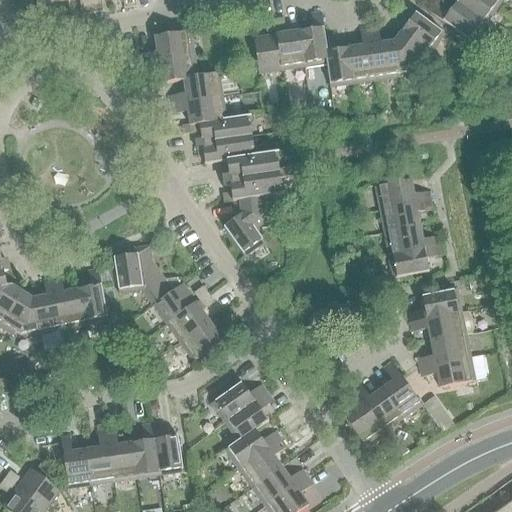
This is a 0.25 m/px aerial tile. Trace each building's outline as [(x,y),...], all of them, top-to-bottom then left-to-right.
[(80,16),(91,14),(89,0),(67,0),(68,2),(78,0),(80,16)] [(89,0),(91,14),(102,13),(99,0),(89,0)] [(121,0),(123,10),(135,8),(133,0),(121,0)] [(484,25),(498,7),(488,0),(458,0),(455,4),(484,25)] [(470,44),(484,25),(455,4),(447,15),(434,5),(429,13),(470,44)] [(400,33),(429,54),(443,36),(401,5),(395,13),(408,22),(400,33)] [(304,68),(325,65),(326,65),(322,38),(323,37),(320,14),(310,15),(312,31),(298,33),(304,68)] [(304,68),(298,33),(284,35),(282,19),(273,21),(280,72),(304,68)] [(257,75),(280,72),(273,21),(263,22),(266,38),(252,40),(257,75)] [(398,75),(392,43),(379,45),(377,30),(368,31),(375,82),(399,79),(398,75)] [(353,85),(375,82),(368,31),(359,33),(361,48),(348,50),(353,85)] [(142,64),(192,57),(189,33),(153,38),(156,53),(140,55),(142,64)] [(434,57),(429,54),(400,33),(392,43),(398,75),(416,72),(419,69),(423,71),(434,57)] [(353,85),(348,50),(335,51),(332,36),(323,37),(322,38),(326,65),(325,65),(328,89),(353,85)] [(196,79),(196,78),(192,57),(142,64),(143,73),(158,71),(161,85),(162,85),(182,82),(182,81),(196,79)] [(182,81),(182,82),(184,95),(169,97),(170,106),(221,98),(217,75),(196,78),(196,79),(182,81)] [(224,121),(221,98),(170,106),(171,115),(187,113),(189,126),(224,121)] [(189,126),(180,127),(182,136),(199,134),(200,145),(197,145),(195,148),(197,158),(202,157),(203,166),(225,163),(275,155),(284,154),(283,144),(251,149),(247,117),(224,121),(189,126)] [(277,174),(277,170),(276,163),(275,155),(225,163),(226,170),(227,177),(235,175),(240,180),(277,174)] [(278,179),(295,176),(293,168),(277,170),(277,174),(240,180),(235,175),(227,177),(224,177),(222,179),(223,187),(225,188),(229,188),(230,194),(221,195),(222,204),(238,202),(238,201),(261,198),(261,199),(280,196),(280,194),(278,195),(277,187),(279,187),(278,179)] [(378,212),(429,202),(427,193),(412,196),(409,182),(374,189),(378,212)] [(264,223),(261,199),(261,198),(238,201),(238,202),(240,216),(222,229),(243,258),(263,244),(254,231),(264,223)] [(378,212),(383,234),(418,228),(415,214),(431,211),(429,202),(378,212)] [(418,228),(383,234),(387,257),(438,247),(436,238),(420,241),(418,228)] [(438,247),(387,257),(392,280),(427,273),(424,260),(439,257),(438,247)] [(141,291),(151,273),(148,248),(126,251),(127,257),(112,259),(117,295),(141,291)] [(0,326),(21,294),(11,287),(11,286),(5,287),(2,273),(6,273),(7,270),(6,263),(4,262),(0,262),(0,326)] [(90,288),(76,291),(83,326),(107,321),(96,271),(87,273),(90,288)] [(157,315),(187,294),(181,286),(171,293),(156,272),(151,273),(141,291),(157,315)] [(60,278),(50,280),(60,331),(83,326),(76,291),(63,294),(60,278)] [(45,297),(31,300),(37,332),(37,335),(60,331),(50,280),(42,282),(45,297)] [(175,339),(204,318),(200,312),(213,303),(202,288),(193,294),(198,302),(195,305),(187,294),(157,315),(175,339)] [(455,291),(438,294),(420,298),(423,312),(407,315),(409,324),(460,314),(455,291)] [(31,300),(21,294),(0,326),(0,329),(12,337),(15,333),(19,335),(37,332),(31,300)] [(429,344),(464,337),(460,314),(409,324),(411,333),(427,330),(429,344)] [(204,318),(175,339),(192,364),(234,334),(229,326),(216,335),(204,318)] [(469,359),(464,337),(429,344),(432,357),(417,360),(418,369),(469,359)] [(469,359),(418,369),(420,378),(435,375),(438,389),(474,382),(469,359)] [(380,391),(400,420),(420,407),(390,365),(382,370),(391,383),(380,391)] [(210,405),(224,424),(266,394),(260,386),(247,395),(239,384),(210,405)] [(359,386),(352,392),(382,434),(400,420),(380,391),(368,399),(359,386)] [(342,418),(363,447),(382,434),(352,392),(344,397),(354,410),(342,418)] [(253,431),(254,432),(267,423),(259,412),(271,402),(266,394),(224,424),(236,442),(237,443),(253,431)] [(453,425),(444,413),(433,421),(442,433),(453,425)] [(160,424),(150,426),(158,477),(182,473),(176,438),(163,440),(160,424)] [(158,477),(150,426),(141,427),(143,443),(130,444),(135,480),(158,477)] [(114,431),(105,432),(113,483),(135,480),(130,444),(116,446),(114,431)] [(261,442),(254,432),(253,431),(237,443),(236,442),(223,451),(237,471),(279,441),(274,433),(261,442)] [(98,449),(85,451),(90,487),(113,483),(105,432),(96,434),(98,449)] [(90,487),(85,451),(70,453),(68,438),(59,439),(67,490),(90,487)] [(250,490),(280,469),(272,458),(285,448),(279,441),(237,471),(250,490)] [(288,480),(280,469),(250,490),(264,508),(306,478),(301,471),(288,480)] [(9,472),(3,480),(45,511),(59,492),(58,491),(30,470),(22,481),(9,472)] [(311,486),(306,478),(264,508),(266,511),(299,511),(307,507),(298,495),(311,486)] [(3,480),(0,484),(0,490),(10,497),(2,509),(6,511),(43,511),(45,511),(3,480)] [(511,511),(511,502),(498,511),(497,511),(511,511)]
